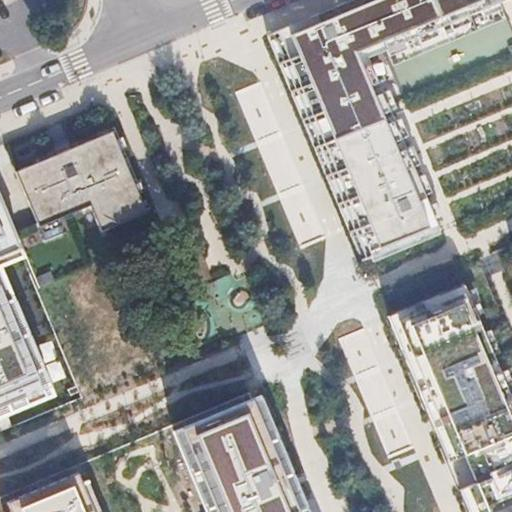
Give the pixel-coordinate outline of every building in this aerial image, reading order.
[(511,0),(348,0),(312,15),(270,32),(366,264),(440,233),(365,53),(493,0),(511,0)] [(37,228),(40,234),(55,228),(52,221),(76,212),(78,218),(89,214),(97,234),(142,215),(135,196),(142,193),(137,181),(130,184),(117,154),(124,151),(120,139),(112,142),(109,134),(107,135),(105,130),(93,135),(95,140),(89,142),(70,150),(63,152),(53,156),(46,159),(41,161),(39,157),(27,162),(29,166),(22,169),(12,173),(33,224),(35,229),(37,228)] [(0,426),(6,424),(9,423),(24,417),(27,416),(40,410),(43,409),(52,405),(48,396),(47,393),(41,379),(40,376),(34,362),(33,359),(27,344),(26,341),(20,326),(18,324),(12,309),(11,307),(6,294),(5,292),(0,280),(0,279),(0,276),(17,270),(19,268),(0,221),(0,426)] [(92,370),(122,361),(94,270),(65,279),(80,328),(92,370)] [(48,284),(53,304),(67,300),(63,281),(48,284)] [(511,511),(511,394),(466,284),(391,315),(394,322),(451,458),(457,456),(467,452),(472,466),(478,479),(469,483),(463,485),(473,511),(511,511)] [(255,406),(169,441),(194,501),(198,511),(302,511),(257,405),(255,406)] [(0,447),(12,441),(8,432),(0,435),(0,447)] [(78,491),(73,480),(37,494),(2,509),(3,511),(94,511),(85,491),(86,491),(85,488),(78,491)]
